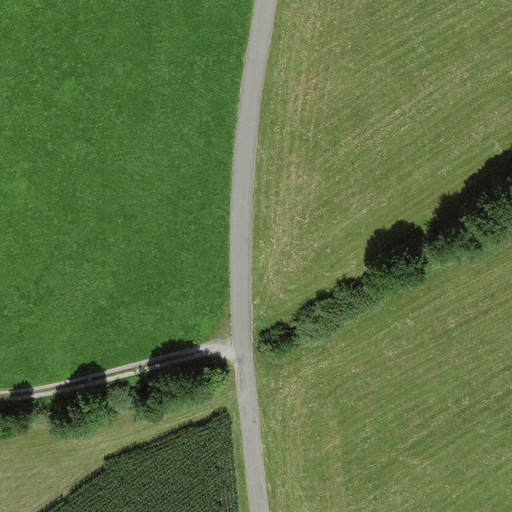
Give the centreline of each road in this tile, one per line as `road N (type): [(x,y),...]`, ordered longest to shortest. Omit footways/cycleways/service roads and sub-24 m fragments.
road 1 (unclassified): [(273,511),(247,354),(244,258),(249,140),(270,0)]
road 2 (track): [(0,399),(200,354),(247,354)]
